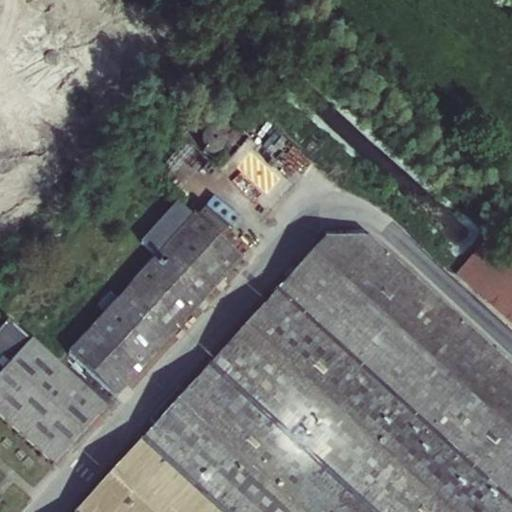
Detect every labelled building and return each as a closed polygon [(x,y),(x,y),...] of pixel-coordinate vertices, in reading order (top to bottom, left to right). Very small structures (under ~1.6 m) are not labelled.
[(221,151),(223,146),(224,142),(223,137),(221,133),(217,130),(212,129),(207,130),(203,132),(200,137),(199,141),(200,146),(203,150),(207,153),(212,154),(217,153),(221,151)] [(114,398),(240,260),(178,203),(141,243),(156,258),(67,355),(114,398)] [(363,240),(362,232),(324,233),(324,241),(363,240)] [(511,254),(492,237),(468,264),(511,301),(511,254)] [(511,511),(511,372),(366,240),(363,240),(324,241),(321,242),(182,394),(177,389),(147,421),(153,427),(75,511),(511,511)] [(511,301),(468,264),(456,278),(511,326),(511,301)] [(0,416),(53,466),(105,409),(7,321),(0,328),(0,416)]
